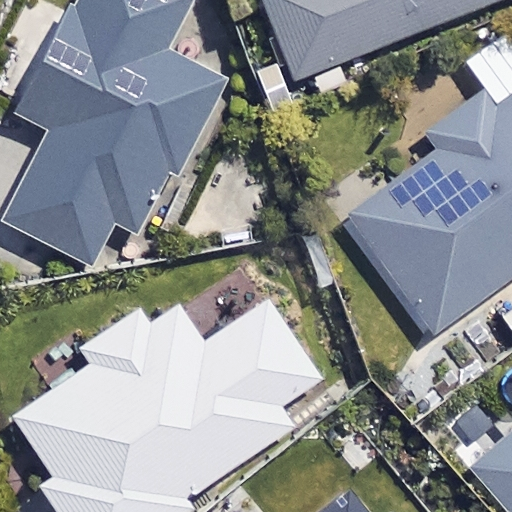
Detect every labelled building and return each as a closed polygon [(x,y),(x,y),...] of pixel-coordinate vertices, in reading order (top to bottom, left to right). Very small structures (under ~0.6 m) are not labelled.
[(185,0),(79,0),(73,11),(65,7),(10,108),(52,131),(4,219),(85,263),(110,218),(136,232),(218,81),(159,49),(185,0)] [(259,0),(287,73),(481,0),(259,0)] [(511,86),(481,108),(470,92),(418,129),(428,144),(340,207),(427,328),(511,266),(511,86)] [(315,373),(263,295),(198,339),(172,301),(142,320),(132,306),(78,342),(87,356),(8,409),(47,468),(33,477),(56,511),(169,511),(185,502),(179,492),(286,421),(273,402),(315,373)] [(499,511),(511,511),(511,421),(460,466),(499,511)] [(365,511),(346,488),(317,511),(365,511)]
